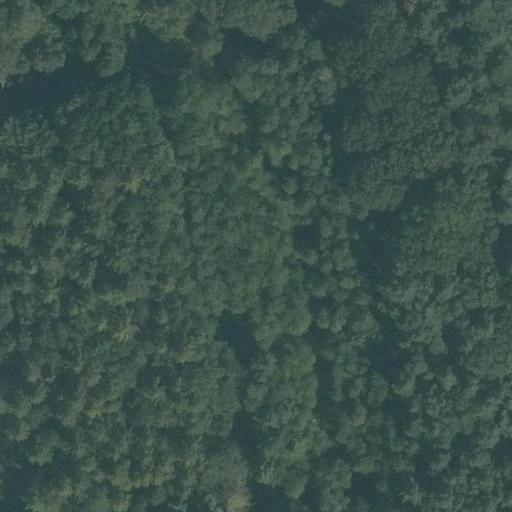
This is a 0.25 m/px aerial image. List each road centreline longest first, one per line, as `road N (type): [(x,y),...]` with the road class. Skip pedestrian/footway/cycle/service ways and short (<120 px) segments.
road 1 (track): [(244,479),(224,312),(141,62)]
road 2 (track): [(396,0),(511,291)]
road 3 (track): [(265,0),(249,24),(206,44),(20,98),(0,119)]
